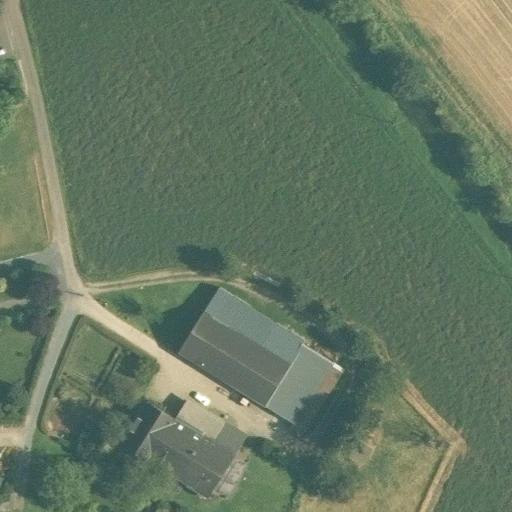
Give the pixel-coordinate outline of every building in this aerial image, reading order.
[(276,324),(219,289),(205,312),(262,347),(275,327),(276,324)] [(262,347),(205,312),(180,353),(266,406),(291,365),(290,365),(262,347)] [(303,344),(275,327),(262,347),(290,365),(303,344)] [(303,344),(290,365),(291,365),(266,406),(296,425),(334,364),(303,344)] [(149,402),(122,446),(151,463),(152,462),(179,421),(177,420),(149,402)] [(246,439),(187,402),(177,420),(179,421),(152,462),(210,497),(246,439)]
